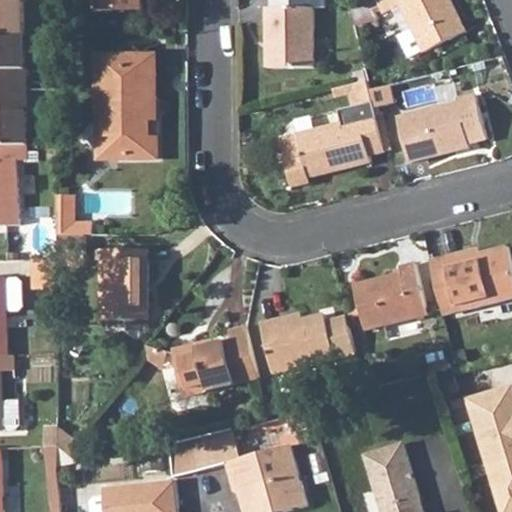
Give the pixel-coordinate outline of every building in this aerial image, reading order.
[(23,0),(0,0),(0,36),(25,35),(23,0)] [(98,0),(98,12),(144,11),(143,0),(98,0)] [(364,0),(352,6),(357,28),(379,20),(376,12),(380,10),(375,0),(364,0)] [(377,0),(385,16),(403,8),(426,53),(467,32),(450,0),(377,0)] [(270,9),(270,69),(314,69),(314,9),(270,9)] [(25,35),(0,36),(0,92),(27,91),(25,35)] [(103,137),(156,137),(160,133),(160,120),(149,110),(160,99),(148,88),(160,74),(139,55),(128,65),(117,55),(96,76),(109,88),(97,100),(105,107),(98,116),(97,131),(103,137)] [(356,86),(358,95),(362,109),(376,106),(373,92),(370,82),(356,86)] [(341,90),(343,99),(358,95),(356,86),(341,90)] [(373,92),(376,106),(377,108),(396,104),(392,87),(373,92)] [(27,91),(0,92),(0,147),(29,146),(27,91)] [(400,120),(412,164),(472,150),(471,146),(489,141),(477,96),(459,101),(460,105),(400,120)] [(341,114),(344,126),(379,117),(377,108),(376,106),(362,109),(341,114)] [(388,154),(379,117),(344,126),(301,137),(284,141),(281,146),(286,163),(290,162),(297,189),(314,185),(313,179),(377,162),(375,157),(388,154)] [(103,137),(106,140),(101,144),(101,159),(119,159),(123,156),(130,164),(137,156),(143,161),(158,162),(157,145),(154,140),(156,137),(103,137)] [(0,229),(23,228),(21,163),(30,163),(29,146),(0,147),(0,229)] [(59,226),(59,238),(86,238),(94,238),(94,225),(59,226)] [(59,238),(60,260),(59,263),(73,263),(73,258),(86,259),(86,238),(59,238)] [(464,255),(448,259),(462,312),(511,299),(511,257),(510,249),(482,256),(466,260),(464,255)] [(464,255),(466,260),(482,256),(481,250),(464,255)] [(104,252),(104,323),(149,322),(149,252),(104,252)] [(59,263),(60,269),(86,269),(86,259),(73,258),(73,263),(59,263)] [(60,260),(35,261),(35,274),(40,274),(41,291),(59,290),(60,269),(59,263),(60,260)] [(358,287),(368,330),(431,315),(418,265),(403,270),(405,275),(358,287)] [(0,359),(9,359),(7,314),(21,314),(24,310),(24,285),(19,282),(6,282),(6,280),(0,280),(0,359)] [(328,323),(326,315),(281,326),(279,321),(263,326),(275,376),(357,355),(350,327),(331,332),(328,323)] [(328,323),(331,332),(350,327),(348,318),(328,323)] [(248,329),(232,333),(234,342),(200,350),(199,349),(176,355),(186,397),(260,379),(248,329)] [(0,359),(0,434),(6,434),(5,404),(3,375),(18,374),(18,358),(9,359),(0,359)] [(511,511),(511,387),(469,401),(505,511),(511,511)] [(5,404),(6,434),(19,433),(23,429),(21,403),(5,404)] [(68,456),(78,466),(92,463),(87,432),(68,456)] [(233,432),(172,445),(175,480),(227,467),(233,486),(237,485),(244,511),(295,511),(308,509),(290,448),(241,462),(233,432)] [(382,511),(424,511),(404,447),(367,458),(382,511)] [(179,511),(176,483),(104,491),(105,499),(94,500),(91,504),(91,511),(179,511)]
